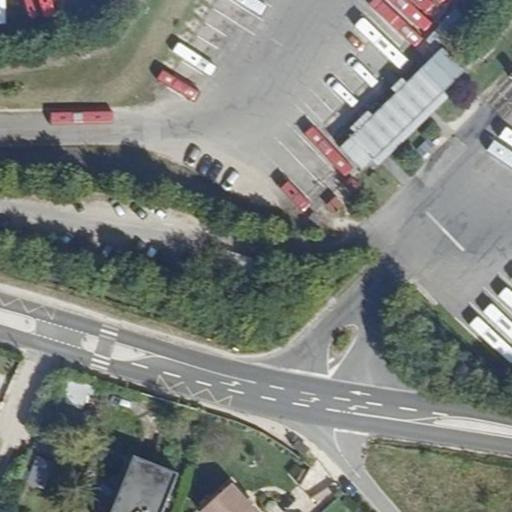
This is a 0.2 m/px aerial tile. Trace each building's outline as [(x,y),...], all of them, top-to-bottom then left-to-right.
[(360,165),(433,97),(410,72),(337,141),(360,165)] [(66,378),(58,401),(84,410),(92,386),(66,378)] [(43,489),(54,463),(35,455),(25,482),(43,489)] [(156,511),(167,484),(122,467),(103,511),(156,511)] [(248,511),(218,481),(187,511),(188,511),(248,511)]
